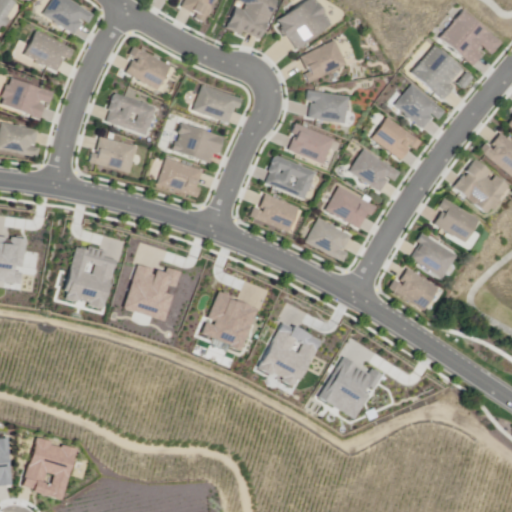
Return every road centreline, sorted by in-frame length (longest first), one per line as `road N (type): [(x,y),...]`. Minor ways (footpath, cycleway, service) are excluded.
road 1 (tertiary): [(0,178),(133,206),(286,262),(355,295),(511,401)]
road 2 (residential): [(511,62),(427,172),(355,295)]
road 3 (residential): [(52,186),(77,94),(125,9)]
road 4 (residential): [(113,0),(265,85)]
road 5 (residential): [(265,85),(264,108),(211,230)]
